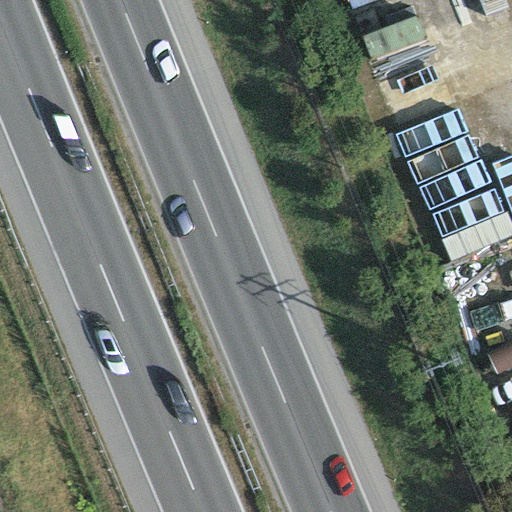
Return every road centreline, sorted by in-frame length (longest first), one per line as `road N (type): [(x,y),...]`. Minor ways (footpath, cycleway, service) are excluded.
road 1 (motorway): [(330,511),(118,0)]
road 2 (motorway): [(0,29),(199,511)]
